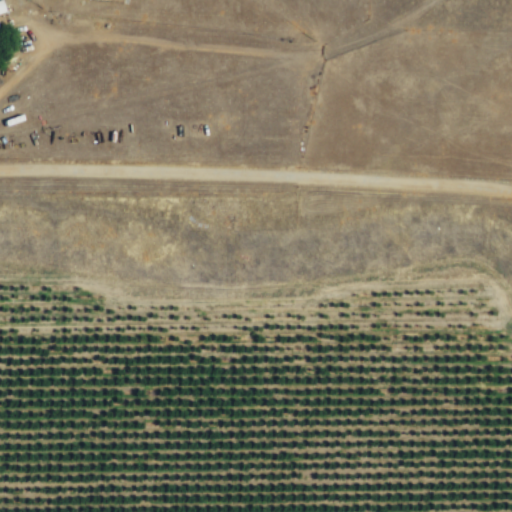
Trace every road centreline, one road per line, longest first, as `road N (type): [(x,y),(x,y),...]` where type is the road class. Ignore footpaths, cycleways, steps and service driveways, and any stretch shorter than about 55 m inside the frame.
road 1 (residential): [(511,191),(0,170)]
road 2 (track): [(32,49),(105,37),(294,56),(397,23),(430,0)]
